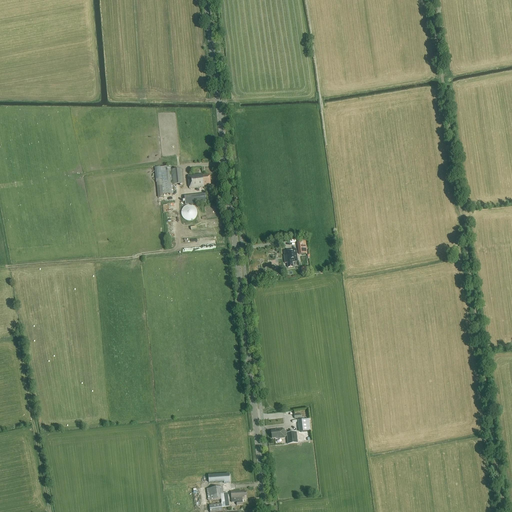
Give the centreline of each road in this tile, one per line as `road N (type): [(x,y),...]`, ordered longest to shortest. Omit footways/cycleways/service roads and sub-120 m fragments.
road 1 (track): [(431,0),(503,511)]
road 2 (secondary): [(266,511),(206,0)]
